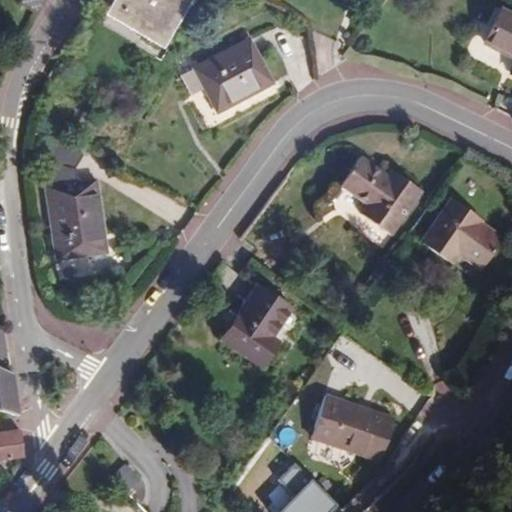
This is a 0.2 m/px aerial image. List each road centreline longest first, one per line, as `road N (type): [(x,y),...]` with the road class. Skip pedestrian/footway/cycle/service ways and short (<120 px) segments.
road 1 (residential): [(110,376),(299,117),(337,100),(391,94),(511,150)]
road 2 (residential): [(63,0),(2,120),(29,333)]
road 3 (secondary): [(415,511),(511,411)]
road 4 (residential): [(47,465),(29,333)]
